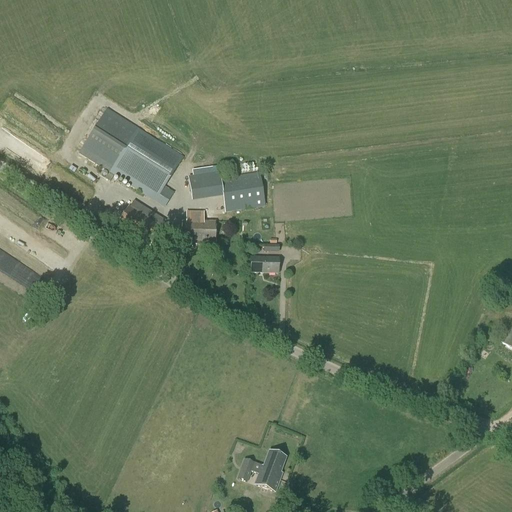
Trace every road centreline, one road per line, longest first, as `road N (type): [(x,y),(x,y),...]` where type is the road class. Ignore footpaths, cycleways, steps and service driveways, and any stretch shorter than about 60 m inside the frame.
road 1 (unclassified): [(494,425),(293,352),(191,298),(0,165)]
road 2 (unclassified): [(384,511),(494,425)]
